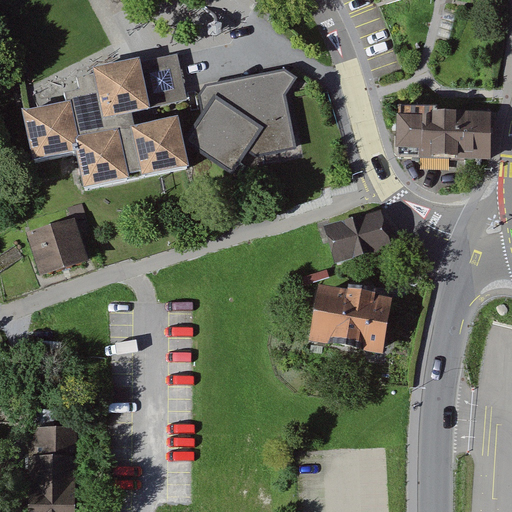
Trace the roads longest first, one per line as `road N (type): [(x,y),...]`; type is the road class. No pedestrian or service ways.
road 1 (residential): [(480,245),(429,229),(385,186),(320,0)]
road 2 (tertiary): [(480,245),(446,357),(434,511)]
road 3 (residential): [(0,317),(198,252)]
